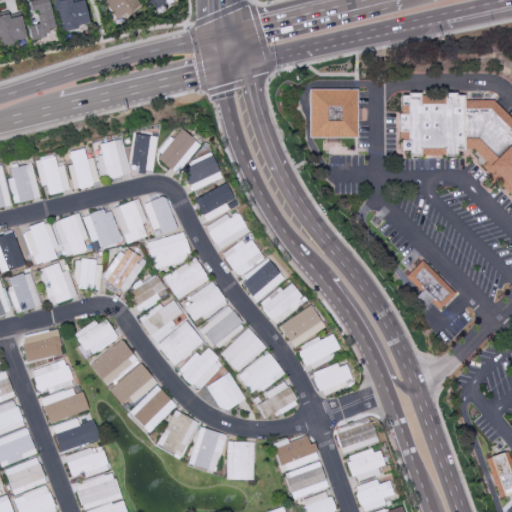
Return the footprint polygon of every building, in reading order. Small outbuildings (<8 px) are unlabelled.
[(56,4),(69,0),(80,0),(88,25),(64,32),(56,4)] [(101,0),(131,0),(137,10),(114,22),(101,0)] [(149,0),(155,8),(166,0),(149,0)] [(25,10),(48,4),(56,33),(34,40),(25,10)] [(0,39),(0,19),(20,14),(27,40),(2,47),(0,39)] [(309,90),(309,138),(356,138),(356,90),(309,90)] [(511,120),(493,101),(465,101),(465,96),(457,96),(457,94),(444,94),(444,97),(420,97),(420,94),(406,94),(406,97),(401,97),(401,114),(398,114),(398,133),(401,133),(401,151),(409,151),(409,157),(444,156),(444,157),(457,157),(457,152),(464,152),(464,150),(472,150),(485,163),(480,167),(487,174),(491,171),(493,173),(484,182),(489,187),(495,180),(511,197),(511,120)] [(181,130),(200,146),(177,175),(157,159),(161,154),(157,151),(169,137),(173,140),(181,130)] [(135,135),(157,138),(154,167),(131,164),(132,159),(127,158),(129,137),(135,138),(135,135)] [(98,144),(120,139),(129,174),(108,179),(107,176),(101,177),(96,156),(101,155),(98,144)] [(68,152),(83,148),(86,160),(92,158),(99,182),(92,183),(93,187),(78,191),(78,188),(72,190),(66,166),(72,165),(68,152)] [(210,153),(222,178),(193,191),(183,169),(189,166),(188,163),(210,153)] [(34,161),(54,157),(63,192),(45,196),(43,186),(40,187),(34,161)] [(11,169),(31,165),(39,198),(13,205),(7,180),(13,178),(11,169)] [(0,166),(1,166),(10,205),(0,207),(0,166)] [(224,180),(235,200),(236,199),(239,204),(203,222),(193,203),(201,199),(198,194),(224,180)] [(143,205),(149,203),(148,202),(161,197),(165,199),(176,229),(155,237),(143,205)] [(112,209),(137,199),(146,222),(140,224),(145,237),(126,245),(112,209)] [(81,219),(88,216),(102,210),(104,214),(110,212),(121,241),(93,252),(81,219)] [(52,223),(77,214),(86,239),(82,241),(85,251),(66,258),(52,223)] [(238,214),(249,232),(218,251),(207,233),(208,233),(205,228),(226,215),(229,220),(238,214)] [(22,233),(29,231),(28,227),(42,222),(43,225),(49,223),(57,247),(52,249),(56,259),(34,267),(22,233)] [(0,272),(0,233),(12,229),(23,257),(17,259),(21,267),(19,268),(19,269),(14,271),(14,270),(1,275),(0,272)] [(145,244),(182,232),(184,238),(186,238),(190,253),(184,255),(186,261),(154,271),(145,244)] [(224,259),(225,258),(222,254),(242,240),(245,244),(251,240),(264,259),(243,274),(242,272),(237,276),(234,271),(232,272),(224,261),(225,261),(224,259)] [(126,249),(140,258),(137,263),(142,267),(125,293),(119,289),(118,291),(105,282),(106,280),(104,279),(103,275),(118,251),(123,254),(126,249)] [(194,258),(162,277),(176,300),(208,280),(194,258)] [(80,259),(96,260),(95,265),(102,266),(99,291),(77,289),(77,285),(73,284),(75,261),(80,262),(80,259)] [(238,279),(267,259),(284,279),(282,280),(283,281),(256,304),(238,279)] [(404,278),(421,261),(454,295),(438,311),(429,302),(432,298),(423,288),(419,292),(404,278)] [(37,271),(57,263),(60,273),(66,270),(76,296),(50,306),(37,271)] [(8,279),(22,274),(23,276),(30,273),(41,305),(16,314),(7,288),(11,287),(8,279)] [(155,274),(142,283),(139,280),(134,283),(131,288),(133,290),(127,294),(138,312),(142,309),(144,312),(157,304),(156,302),(160,299),(157,294),(164,289),(155,274)] [(214,287),(211,282),(189,298),(192,303),(183,309),(193,322),(201,317),(203,320),(227,303),(215,286),(214,287)] [(258,304),(279,288),(282,291),(291,284),(301,297),(299,299),(300,300),(304,297),(307,302),(276,327),(258,304)] [(0,285),(1,289),(4,289),(11,308),(9,309),(10,311),(4,313),(4,315),(0,316),(0,285)] [(423,288),(432,298),(429,302),(422,309),(412,299),(419,292),(423,288)] [(181,313),(171,320),(175,325),(153,341),(140,323),(141,323),(138,319),(159,304),(162,308),(172,300),(181,313)] [(212,347),(214,345),(217,349),(243,328),(240,324),(241,323),(227,305),(198,329),(212,347)] [(279,326),(310,305),(325,328),(294,349),(279,326)] [(74,335),(103,315),(118,337),(92,355),(88,349),(84,352),(76,340),(77,339),(74,335)] [(203,344),(175,367),(170,361),(168,362),(158,350),(159,349),(156,346),(185,322),(203,344)] [(247,328),(220,354),(237,373),(265,348),(247,328)] [(20,339),(57,330),(64,356),(26,366),(20,339)] [(297,352),(300,350),(299,347),(318,337),(320,341),(332,335),(339,349),(327,354),(330,361),(307,373),(297,352)] [(88,361),(116,341),(130,362),(104,381),(88,361)] [(218,358),(214,362),(218,367),(197,388),(192,383),(190,386),(180,376),(182,375),(177,371),(195,353),(199,356),(207,348),(218,358)] [(268,353),(236,376),(249,394),(258,388),(261,391),(283,375),(268,353)] [(32,371),(63,360),(65,366),(67,366),(72,379),(69,381),(71,387),(42,398),(39,391),(38,392),(33,378),(35,378),(32,371)] [(312,373),(337,364),(338,368),(346,365),(351,379),(319,392),(313,379),(314,378),(312,373)] [(110,388),(136,365),(152,384),(127,406),(110,388)] [(0,373),(4,372),(14,398),(0,403),(0,373)] [(228,372),(204,388),(218,409),(226,411),(245,399),(228,372)] [(283,382),(286,388),(288,386),(296,400),(293,401),(296,405),(280,415),(277,410),(263,419),(255,406),(267,399),(263,394),(283,382)] [(128,413),(156,387),(176,407),(148,434),(128,413)] [(40,402),(72,390),(80,413),(49,425),(40,402)] [(0,407),(12,403),(21,427),(0,434),(0,407)] [(155,445),(175,411),(198,424),(179,458),(155,445)] [(50,430),(82,418),(90,441),(59,453),(50,430)] [(377,442),(343,453),(336,433),(371,421),(377,442)] [(187,464),(199,427),(225,436),(213,473),(187,464)] [(0,461),(0,440),(25,429),(36,453),(3,468),(0,461)] [(270,444),(286,439),(288,443),(305,437),(308,446),(313,445),(318,460),(280,473),(270,444)] [(225,480),(226,442),(252,443),(253,481),(225,480)] [(63,459),(95,448),(103,471),(72,483),(63,459)] [(347,456),(371,448),(373,454),(379,452),(381,459),(386,457),(387,461),(383,463),(384,466),(377,468),(379,474),(356,482),(355,478),(351,480),(345,463),(349,461),(347,456)] [(485,459),(499,498),(511,493),(511,468),(506,452),(485,459)] [(3,471),(35,459),(43,482),(12,494),(3,471)] [(284,474),(318,462),(327,488),(292,500),(284,474)] [(76,486),(108,474),(116,497),(85,509),(76,486)] [(363,511),(355,487),(375,480),(377,484),(388,482),(393,495),(382,498),(384,505),(363,511)] [(18,511),(14,501),(47,489),(54,511),(18,511)] [(300,502),(304,511),(334,511),(328,497),(324,492),(300,502)] [(0,511),(0,499),(5,498),(9,511),(0,511)] [(87,511),(118,501),(121,511),(87,511)]
